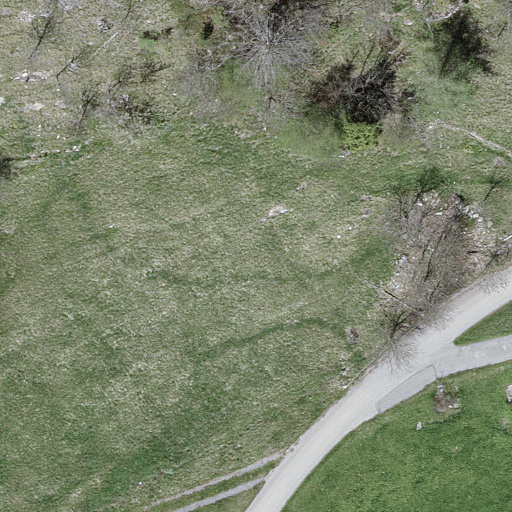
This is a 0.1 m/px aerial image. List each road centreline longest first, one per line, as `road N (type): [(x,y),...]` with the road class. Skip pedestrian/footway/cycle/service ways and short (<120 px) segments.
road 1 (unclassified): [(264,511),(312,449),(393,369),(511,285)]
road 2 (track): [(393,369),(511,348)]
